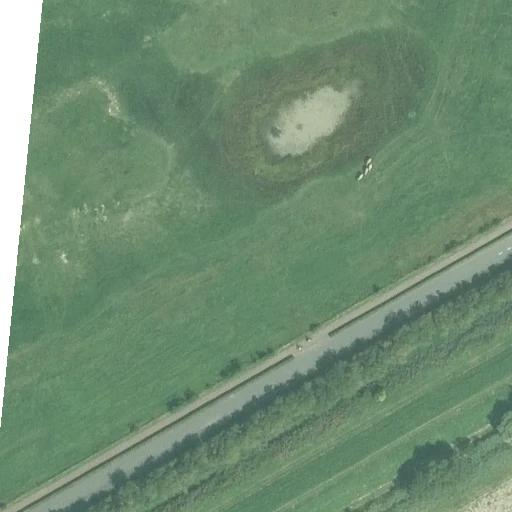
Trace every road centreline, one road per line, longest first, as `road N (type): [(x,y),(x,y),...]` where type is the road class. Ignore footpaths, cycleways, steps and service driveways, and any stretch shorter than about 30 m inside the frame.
road 1 (unclassified): [(50,511),(511,248)]
road 2 (track): [(213,511),(511,340)]
road 3 (unknown): [(346,511),(511,417)]
